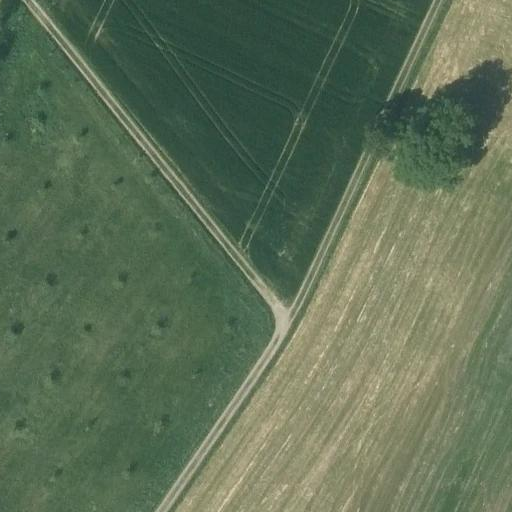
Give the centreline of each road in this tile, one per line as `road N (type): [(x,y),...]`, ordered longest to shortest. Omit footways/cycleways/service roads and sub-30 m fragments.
road 1 (track): [(285,324),(25,0)]
road 2 (track): [(434,0),(285,324)]
road 3 (track): [(285,324),(158,511)]
